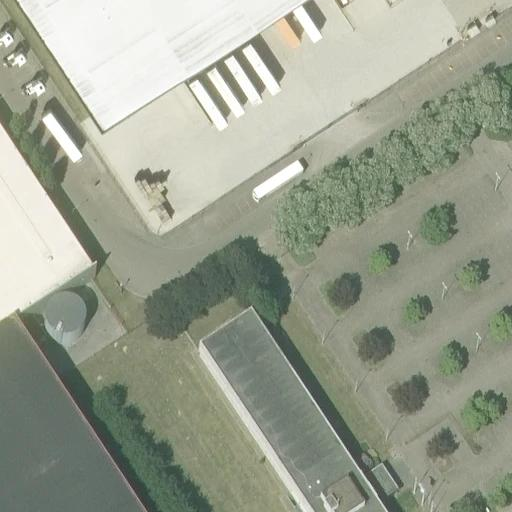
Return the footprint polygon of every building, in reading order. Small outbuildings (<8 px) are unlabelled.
[(33,0),(104,101),(255,0),(33,0)] [(0,511),(130,511),(27,356),(46,343),(32,322),(95,280),(94,279),(91,281),(0,143),(0,511)] [(91,333),(93,325),(92,321),(91,316),(89,313),(86,309),(82,306),(78,304),(72,303),(69,303),(64,304),(60,306),(54,310),(52,313),(49,318),(48,326),(49,329),(50,334),(55,341),(57,343),(62,346),(67,347),(71,347),(77,347),(80,345),(86,341),(90,336),(91,333)] [(374,511),(250,322),(198,356),(299,511),(374,511)] [(379,506),(397,493),(380,469),(362,481),(379,506)]
